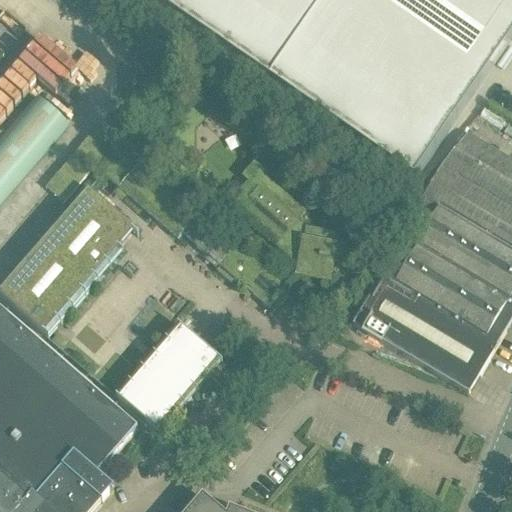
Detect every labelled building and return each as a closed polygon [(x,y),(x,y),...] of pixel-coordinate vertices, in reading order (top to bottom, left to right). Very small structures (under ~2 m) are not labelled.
[(511,0),(108,0),(406,196),(510,37),(511,37),(511,0)] [(0,137),(0,204),(68,125),(35,96),(0,137)] [(100,126),(45,189),(64,204),(118,141),(100,126)] [(469,398),(511,326),(511,162),(470,137),(443,169),(412,220),(408,241),(409,241),(386,279),(383,277),(353,327),(469,398)] [(269,310),(286,290),(126,151),(104,176),(178,240),(183,235),(269,310)] [(237,205),(280,243),(276,249),(298,269),(297,276),(330,282),(334,264),(346,266),(350,246),(337,243),(338,238),(308,232),(297,223),(305,214),(262,177),(265,173),(255,165),(244,178),(250,184),(242,193),(245,196),(237,205)] [(89,194),(0,296),(0,297),(48,340),(110,268),(123,254),(120,250),(134,233),(89,194)] [(0,511),(93,511),(113,490),(96,475),(136,429),(0,310),(0,511)] [(98,348),(115,364),(138,339),(121,323),(98,348)] [(212,367),(218,360),(179,327),(116,399),(159,436),(216,370),(212,367)] [(231,511),(219,511),(204,499),(193,511),(231,511)]
